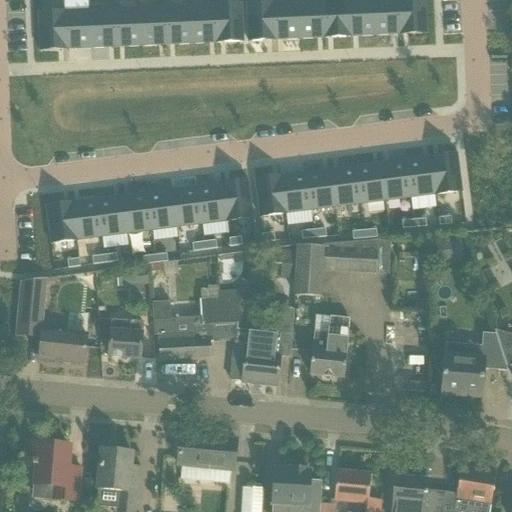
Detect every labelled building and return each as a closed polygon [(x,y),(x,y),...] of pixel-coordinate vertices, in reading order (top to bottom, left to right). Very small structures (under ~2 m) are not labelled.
[(348,0),(322,1),(324,39),(350,38),(348,0)] [(373,0),(356,0),(348,0),(350,38),(375,37),(373,0)] [(398,0),(373,0),(375,37),(400,36),(398,0)] [(424,0),(398,0),(400,36),(426,35),(424,0)] [(322,1),(297,3),(299,40),(324,39),(322,1)] [(297,3),(272,4),(273,42),(299,40),(297,3)] [(272,4),(246,5),(248,43),(273,42),(272,4)] [(241,5),(216,6),(217,44),(243,43),(241,5)] [(215,6),(190,7),(191,45),(216,44),(215,6)] [(190,7),(164,8),(166,46),(191,45),(190,7)] [(164,8),(139,9),(141,47),(166,46),(164,8)] [(139,9),(114,10),(116,48),(141,47),(139,9)] [(114,10),(89,11),(90,49),(116,48),(114,10)] [(89,11),(64,12),(65,50),(90,49),(89,11)] [(63,13),(38,14),(39,52),(65,51),(63,13)] [(456,155),(431,159),(436,196),(461,193),(456,155)] [(431,159),(406,162),(411,199),(436,196),(431,159)] [(406,162),(381,165),(385,203),(411,199),(406,162)] [(381,165),(355,168),(360,206),(385,203),(381,165)] [(355,168),(330,172),(335,209),(360,206),(355,168)] [(330,172),(305,175),(310,212),(335,209),(330,172)] [(305,175),(280,178),(284,215),(310,212),(305,175)] [(280,178),(254,181),(259,219),(284,215),(280,178)] [(247,182),(222,185),(227,223),(252,219),(247,182)] [(222,185),(197,188),(202,226),(203,237),(228,234),(227,223),(222,185)] [(197,188),(172,192),(177,229),(202,226),(197,188)] [(172,192),(146,195),(151,232),(177,229),(172,192)] [(146,195),(121,198),(126,236),(151,232),(146,195)] [(121,198),(96,201),(101,239),(126,236),(121,198)] [(96,201),(71,204),(76,242),(101,239),(96,201)] [(71,204),(46,208),(50,245),(76,242),(71,204)] [(450,218),(438,219),(439,227),(451,226),(450,218)] [(425,220),(413,221),(414,229),(426,228),(425,220)] [(413,221),(401,222),(402,230),(414,229),(413,221)] [(325,230),(313,232),(314,240),(326,238),(325,230)] [(376,231),(364,232),(364,240),(376,239),(376,231)] [(313,232),(301,233),(302,241),(314,240),(313,232)] [(364,232),(352,233),(352,241),(364,240),(364,232)] [(273,234),(261,236),(263,244),(275,242),(273,234)] [(240,239),(228,240),(230,248),(242,247),(240,239)] [(432,260),(457,259),(456,240),(431,241),(432,260)] [(215,242),(203,244),(205,252),(217,250),(215,242)] [(356,272),(375,273),(376,242),(355,244),(356,272)] [(203,244),(192,245),(193,253),(205,252),(203,244)] [(295,281),(294,297),(320,298),(321,271),(348,272),(348,250),(350,250),(350,244),(322,245),(322,248),(297,247),(297,248),(297,250),(296,252),(296,258),(296,266),(295,281)] [(272,250),(271,265),(280,265),(296,266),(296,258),(296,252),(295,252),(272,250)] [(116,255),(104,257),(105,265),(117,263),(116,255)] [(166,255),(154,257),(155,265),(163,264),(167,263),(166,255)] [(104,257),(92,258),(93,266),(105,265),(104,257)] [(154,257),(142,258),(143,266),(150,265),(155,265),(154,257)] [(79,260),(67,262),(68,270),(80,268),(79,260)] [(155,265),(150,265),(151,274),(164,272),(163,264),(155,265)] [(146,271),(117,273),(118,287),(147,286),(146,271)] [(17,315),(43,317),(47,280),(20,283),(17,315)] [(219,301),(221,325),(240,324),(238,300),(219,301)] [(201,302),(200,302),(201,318),(201,326),(208,326),(209,326),(221,325),(219,301),(201,302)] [(170,303),(151,304),(153,337),(158,337),(158,338),(159,361),(211,359),(210,341),(194,341),(193,334),(177,334),(176,319),(175,319),(175,320),(171,321),(170,303)] [(309,376),(343,380),(346,359),(350,320),(335,318),(335,315),(331,315),(330,317),(330,319),(315,317),(309,376)] [(108,358),(140,360),(141,340),(143,324),(111,321),(108,358)] [(39,361),(83,365),(86,343),(86,335),(42,331),(39,361)] [(506,367),(511,368),(511,364),(511,335),(494,331),(506,367)] [(242,384),(276,387),(278,367),(279,356),(274,356),(276,337),(235,332),(230,382),(242,383),(242,384)] [(449,401),(459,402),(461,398),(481,400),(483,370),(507,372),(495,335),(484,335),(482,348),(466,347),(465,360),(445,358),(444,365),(440,367),(439,374),(443,377),(441,396),(447,397),(449,401)] [(178,456),(177,466),(182,466),(180,481),(230,485),(231,471),(233,471),(234,461),(236,441),(180,436),(178,456)] [(35,499),(78,502),(80,490),(82,470),(63,469),(63,461),(67,461),(68,448),(28,444),(26,462),(34,463),(33,467),(38,467),(35,499)] [(98,491),(97,508),(119,509),(118,511),(133,511),(136,489),(138,469),(130,469),(132,454),(101,451),(99,471),(98,491)] [(487,511),(496,474),(461,469),(455,494),(444,492),(442,511),(487,511)] [(319,511),(321,482),(309,481),(310,473),(305,473),(305,471),(290,470),(290,472),(274,471),(270,511),(319,511)] [(356,511),(380,511),(381,502),(367,501),(370,477),(337,473),(335,494),(334,502),(357,504),(356,511)] [(424,511),(425,507),(427,482),(395,479),(392,511),(424,511)]
